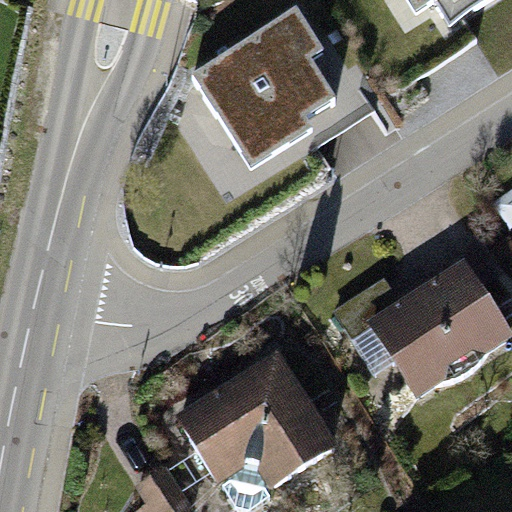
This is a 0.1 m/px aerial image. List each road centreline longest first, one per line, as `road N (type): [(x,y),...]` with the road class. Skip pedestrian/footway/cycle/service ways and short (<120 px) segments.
road 1 (residential): [(35,324),(123,328),(211,301),(511,114)]
road 2 (tertiary): [(35,324),(113,0)]
road 3 (tertiary): [(0,482),(35,324)]
